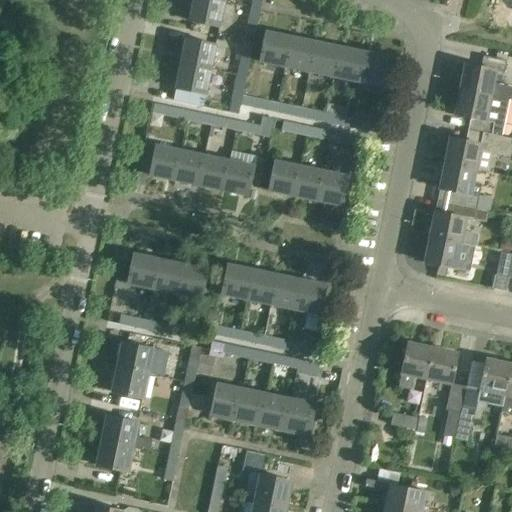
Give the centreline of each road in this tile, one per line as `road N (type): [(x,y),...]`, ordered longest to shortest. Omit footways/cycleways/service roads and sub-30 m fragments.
road 1 (unclassified): [(35,511),(135,0)]
road 2 (residential): [(380,292),(429,57),(427,35),(381,0)]
road 3 (residential): [(335,511),(380,292)]
road 4 (residential): [(380,292),(511,320)]
